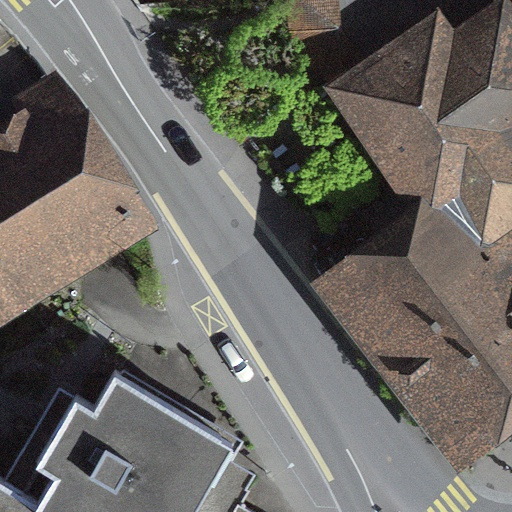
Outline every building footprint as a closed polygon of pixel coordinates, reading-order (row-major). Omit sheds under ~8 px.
[(341,84),(407,180),(428,164),(467,222),(479,214),(488,226),(502,215),(511,208),(511,0),(290,0),(292,30),(312,64),(341,84)] [(0,289),(131,209),(62,96),(0,134),(0,289)] [(511,227),(502,215),(488,226),(479,214),(467,222),(428,164),(407,180),(384,198),(393,208),(374,222),(388,239),(336,280),(457,437),(511,394),(511,227)] [(239,511),(245,503),(262,474),(238,460),(252,436),(131,365),(106,408),(84,395),(45,461),(67,474),(45,510),(48,511),(239,511)] [(48,511),(45,510),(0,483),(0,511),(48,511)] [(260,511),(245,503),(239,511),(260,511)]
